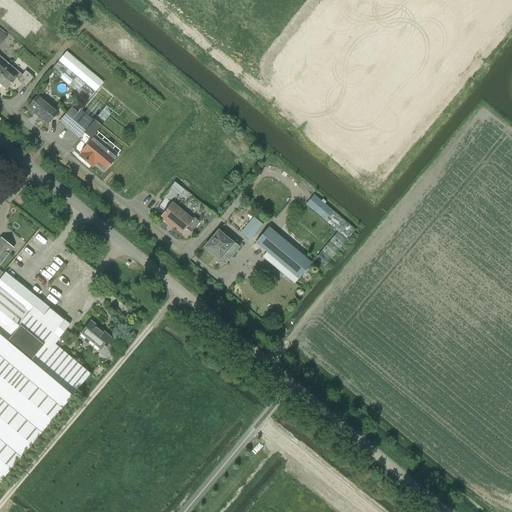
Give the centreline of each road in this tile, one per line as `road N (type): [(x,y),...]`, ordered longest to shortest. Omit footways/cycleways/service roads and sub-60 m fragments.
road 1 (residential): [(460,0),(403,28),(379,96),(339,141),(171,0)]
road 2 (residential): [(289,384),(0,143)]
road 3 (residential): [(188,255),(0,100)]
road 4 (unclassified): [(444,511),(289,384)]
